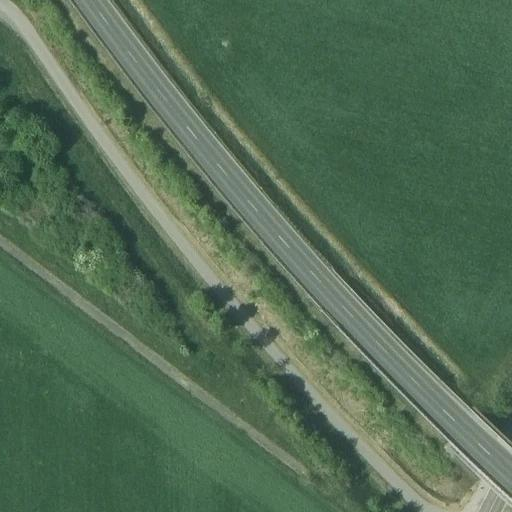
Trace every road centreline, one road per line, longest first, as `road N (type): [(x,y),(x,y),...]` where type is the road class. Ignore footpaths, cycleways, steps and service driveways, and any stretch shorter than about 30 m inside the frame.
road 1 (track): [(428,511),(348,437),(201,273),(32,38),(0,9)]
road 2 (primary): [(511,479),(260,219),(92,0)]
road 3 (track): [(0,245),(296,475)]
